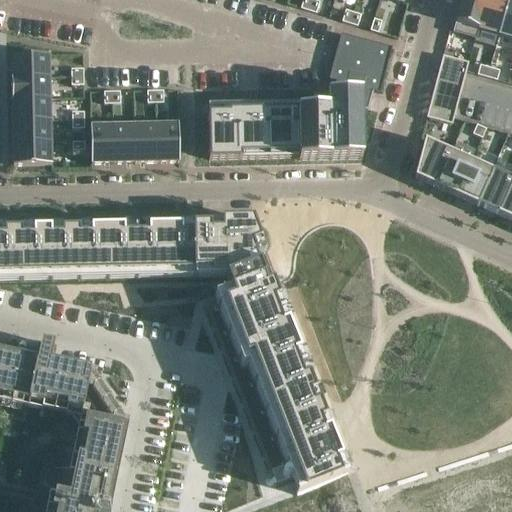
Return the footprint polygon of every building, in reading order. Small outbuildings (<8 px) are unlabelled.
[(485,0),(461,0),(452,34),(474,40),(477,31),(485,0)] [(498,37),(508,0),(485,0),(477,31),(498,37)] [(511,0),(508,0),(498,37),(511,41),(511,0)] [(296,2),(294,9),(305,13),(308,5),(296,2)] [(308,5),(305,13),(317,16),(319,9),(308,5)] [(337,15),(335,22),(346,26),(349,18),(337,15)] [(349,18),(346,26),(358,29),(360,22),(349,18)] [(369,25),(367,32),(378,36),(380,28),(369,25)] [(228,114),(207,115),(208,161),(227,161),(227,152),(237,152),(237,161),(257,160),(257,152),(267,151),(267,160),(287,160),(287,151),(297,151),(298,162),(317,161),(317,153),(327,152),(328,161),(347,161),(347,152),(358,152),(360,152),(360,110),(366,110),(371,93),(379,95),(391,49),(339,36),(327,81),(335,83),(332,95),(326,95),(326,110),(228,112),(228,114)] [(48,57),(10,58),(10,80),(48,80),(48,57)] [(467,65),(441,58),(438,71),(463,78),(467,65)] [(81,67),(73,67),(73,79),(81,78),(81,67)] [(489,70),(479,67),(476,77),(486,79),(489,70)] [(495,82),(498,72),(489,70),(486,79),(495,82)] [(463,78),(438,71),(435,83),(460,90),(463,78)] [(81,78),(73,79),(74,91),(81,90),(81,78)] [(48,80),(10,80),(11,102),(49,101),(48,80)] [(460,90),(435,83),(432,95),(457,102),(460,90)] [(153,92),(141,93),(141,101),(153,100),(153,92)] [(164,92),(153,92),(153,100),(165,100),(164,92)] [(99,93),(87,94),(87,102),(99,101),(99,93)] [(122,93),(110,93),(110,101),(122,101),(122,93)] [(457,102),(432,95),(428,107),(454,114),(457,102)] [(49,101),(11,102),(11,124),(49,123),(49,101)] [(454,114),(428,107),(425,120),(450,127),(454,114)] [(82,110),(74,110),(74,122),(82,121),(82,110)] [(82,121),(74,122),(74,134),(82,133),(82,121)] [(49,123),(11,124),(12,145),(50,144),(49,123)] [(177,126),(155,127),(155,165),(178,164),(177,126)] [(133,127),(111,128),(112,166),(134,165),(133,127)] [(155,127),(133,127),(134,165),(155,165),(155,127)] [(475,127),(471,136),(481,140),(485,131),(475,127)] [(111,128),(89,128),(90,166),(112,166),(111,128)] [(83,143),(71,143),(71,151),(83,151),(83,143)] [(50,144),(12,145),(12,168),(50,167),(50,144)] [(434,189),(450,154),(429,145),(419,182),(434,189)] [(470,163),(450,154),(434,189),(455,198),(470,163)] [(491,172),(470,163),(455,198),(475,207),(491,172)] [(511,181),(491,172),(475,207),(496,216),(511,181)] [(511,181),(496,216),(511,223),(511,181)] [(0,277),(222,272),(224,279),(229,292),(232,300),(225,303),(205,310),(212,327),(214,332),(221,349),(222,354),(231,376),(233,381),(241,403),(243,408),(252,430),(254,435),(262,457),(264,462),(269,473),(274,487),(298,478),(303,491),(345,474),(340,461),(328,431),(323,434),(318,423),(324,421),(318,404),(312,407),(308,396),(314,394),(308,378),(302,380),(293,357),(299,355),(287,324),(281,326),(272,303),(278,301),(272,286),(276,285),(276,284),(264,254),(255,258),(251,246),(260,243),(251,222),(220,222),(220,233),(209,233),(209,227),(191,227),(191,234),(180,234),(180,228),(147,228),(147,235),(123,235),(122,229),(89,230),(89,236),(78,236),(78,230),(61,230),(61,236),(50,237),(49,230),(32,231),(32,237),(21,237),(21,231),(3,231),(3,238),(0,237),(0,277)] [(29,344),(26,360),(36,362),(39,346),(29,344)] [(89,390),(85,389),(87,383),(0,364),(0,402),(78,419),(67,472),(53,469),(52,474),(47,474),(44,476),(42,479),(42,485),(44,487),(49,489),(44,511),(81,511),(84,503),(99,506),(115,426),(108,425),(109,421),(117,416),(97,386),(89,390)]
